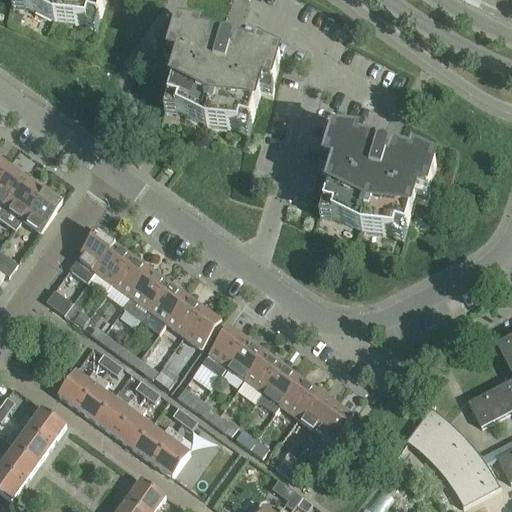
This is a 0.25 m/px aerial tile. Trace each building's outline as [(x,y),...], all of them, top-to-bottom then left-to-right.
[(100,24),(99,24),(104,7),(106,0),(16,0),(13,13),(25,14),(26,10),(55,25),(87,28),(86,32),(97,37),(100,24)] [(202,41),(204,36),(180,33),(172,59),(171,59),(165,70),(178,74),(169,104),(168,103),(165,116),(177,118),(178,114),(207,129),(239,132),(238,136),(248,141),(252,128),(260,98),(273,102),(274,90),(273,89),(281,63),(259,52),(258,58),(245,54),(244,51),(243,48),(242,46),(240,43),(238,42),(235,40),(233,39),(230,38),(227,38),(224,39),(222,40),(219,41),(217,43),(215,45),(202,41)] [(333,180),(325,210),(324,210),(320,223),(332,224),(333,220),(362,235),(394,238),(393,242),(404,247),(408,234),(407,234),(416,204),(428,208),(430,196),(429,195),(436,169),(415,158),(413,164),(400,160),(400,157),(399,155),(398,152),(396,150),(394,148),(392,147),(389,146),(387,145),(384,144),(382,145),(379,145),(376,146),(374,147),(372,149),(370,151),(357,147),(359,142),(335,139),(327,165),(326,165),(321,176),(333,180)] [(0,181),(0,217),(25,184),(7,171),(0,181)] [(25,184),(0,217),(0,224),(14,235),(21,225),(42,196),(25,184)] [(42,196),(21,225),(40,238),(60,210),(42,196)] [(88,287),(91,283),(116,249),(97,236),(70,274),(88,287)] [(108,296),(113,289),(133,262),(116,249),(91,283),(108,296)] [(0,257),(0,275),(8,282),(17,269),(0,257)] [(113,289),(131,302),(151,275),(133,262),(113,289)] [(123,313),(141,325),(169,287),(151,275),(131,302),(123,313)] [(169,287),(141,325),(159,338),(166,328),(186,300),(169,287)] [(46,306),(64,319),(66,317),(73,307),(55,294),(46,306)] [(166,328),(184,340),(204,313),(186,300),(166,328)] [(73,307),(66,317),(72,321),(79,311),(73,307)] [(222,326),(204,313),(184,340),(202,354),(222,326)] [(81,315),(74,324),(83,330),(90,321),(83,316),(81,315)] [(209,358),(201,369),(220,382),(227,372),(228,372),(247,344),(229,331),(209,358)] [(100,345),(105,338),(96,332),(91,339),(100,345)] [(100,345),(108,351),(114,344),(105,338),(100,345)] [(468,509),(463,511),(465,511),(502,493),(501,492),(500,492),(496,485),(492,477),(487,470),(498,464),(511,488),(511,487),(511,339),(499,347),(511,371),(511,383),(469,407),(482,432),(511,415),(511,445),(481,461),(469,447),(456,433),(442,421),(438,418),(432,414),(435,409),(434,408),(407,447),(407,448),(411,443),(425,454),(437,466),(449,480),(459,494),(468,509)] [(75,356),(81,347),(73,340),(66,349),(75,356)] [(247,344),(228,372),(245,385),(265,357),(247,344)] [(117,358),(135,371),(140,363),(122,351),(117,358)] [(265,357),(245,385),(263,397),(283,370),(265,357)] [(99,364),(109,371),(113,365),(104,358),(99,364)] [(123,372),(113,365),(109,371),(119,378),(123,372)] [(166,369),(157,383),(170,392),(179,379),(166,369)] [(158,376),(149,370),(144,377),(153,383),(158,376)] [(263,397),(257,405),(275,417),(280,410),(300,383),(283,370),(263,397)] [(59,399),(78,413),(101,382),(93,376),(88,384),(76,375),(59,399)] [(109,387),(101,382),(78,413),(97,427),(115,403),(103,395),(109,387)] [(300,383),(280,410),(298,423),(318,396),(300,383)] [(137,391),(147,398),(151,392),(141,385),(137,391)] [(161,399),(151,392),(147,398),(157,405),(161,399)] [(185,392),(178,402),(196,415),(203,405),(185,392)] [(318,396),(298,423),(316,436),(336,408),(318,396)] [(14,406),(8,402),(1,411),(7,416),(14,406)] [(126,411),(115,403),(97,427),(116,441),(139,409),(131,403),(126,411)] [(196,415),(214,428),(219,421),(211,414),(212,412),(203,405),(196,415)] [(336,408),(316,436),(334,449),(354,421),(336,408)] [(116,441),(135,454),(152,430),(141,422),(147,414),(139,409),(116,441)] [(26,418),(21,426),(53,449),(67,430),(42,412),(34,423),(26,418)] [(174,418),(184,426),(189,419),(179,412),(174,418)] [(198,426),(189,419),(184,426),(194,432),(198,426)] [(219,421),(214,428),(232,441),(237,433),(240,429),(230,422),(227,426),(219,421)] [(23,439),(15,450),(39,468),(53,449),(21,426),(15,433),(23,439)] [(164,438),(152,430),(135,454),(154,468),(177,436),(169,431),(164,438)] [(249,453),(257,443),(244,434),(236,444),(249,453)] [(184,442),(177,436),(154,468),(173,482),(190,457),(179,449),(184,442)] [(249,453),(262,463),(270,453),(257,443),(249,453)] [(0,468),(1,469),(25,487),(39,468),(15,450),(7,461),(0,456),(0,468)] [(276,472),(285,479),(290,472),(281,465),(276,472)] [(1,469),(0,470),(0,497),(11,506),(25,487),(1,469)] [(285,479),(293,485),(298,478),(290,472),(285,479)] [(272,492),(289,504),(295,495),(278,483),(272,492)] [(128,503),(140,511),(158,511),(166,501),(142,484),(128,503)] [(309,511),(313,508),(303,501),(298,508),(304,511),(309,511)] [(140,511),(128,503),(121,511),(140,511)]
